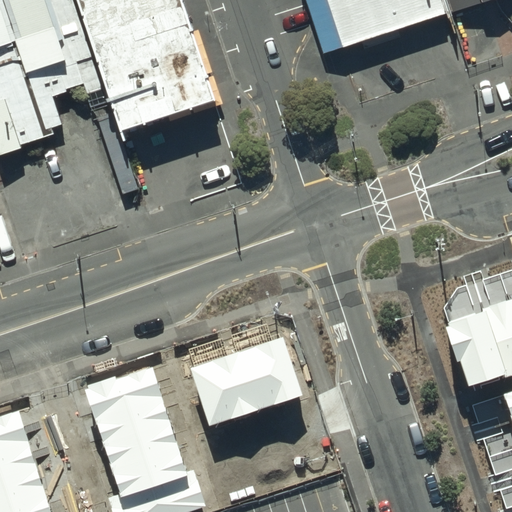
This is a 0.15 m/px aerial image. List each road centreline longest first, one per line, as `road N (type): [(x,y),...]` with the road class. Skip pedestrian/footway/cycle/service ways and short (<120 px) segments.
road 1 (tertiary): [(315,224),(0,333)]
road 2 (residential): [(315,224),(408,511)]
road 3 (residential): [(239,0),(315,224)]
